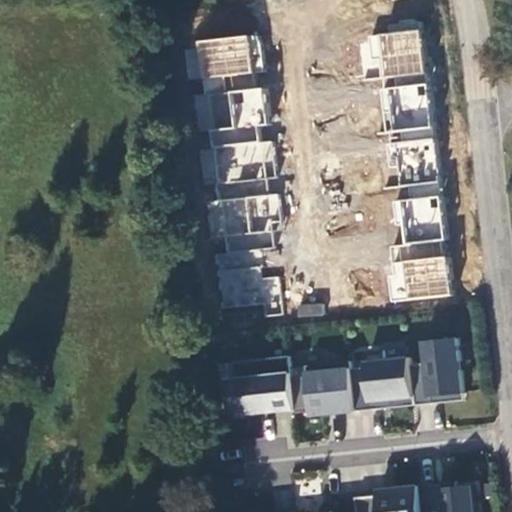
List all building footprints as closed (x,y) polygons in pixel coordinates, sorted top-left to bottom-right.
[(391,302),(449,296),(421,24),(358,31),(363,79),(380,78),(393,201),(394,201),(398,244),(385,245),(391,302)] [(257,35),(197,40),(201,95),(210,200),(209,200),(218,313),(282,307),(280,275),(263,277),(261,249),(274,247),(273,232),(283,231),(275,139),(269,140),(265,87),(262,87),(257,35)] [(297,305),(298,316),(323,314),(322,303),(297,305)] [(419,407),(468,403),(461,340),(426,344),(429,366),(415,367),(419,407)] [(292,359),(237,366),(241,419),(298,413),(295,381),(292,359)] [(415,367),(414,360),(369,364),(370,370),(354,371),(359,414),(419,407),(415,367)] [(354,371),(353,364),(309,368),(310,380),(295,381),(298,413),(298,416),(333,412),(333,417),(359,414),(354,371)] [(481,511),(479,488),(461,489),(461,484),(423,488),(426,511),(481,511)] [(398,496),(359,500),(360,511),(426,511),(423,488),(398,491),(398,496)]
